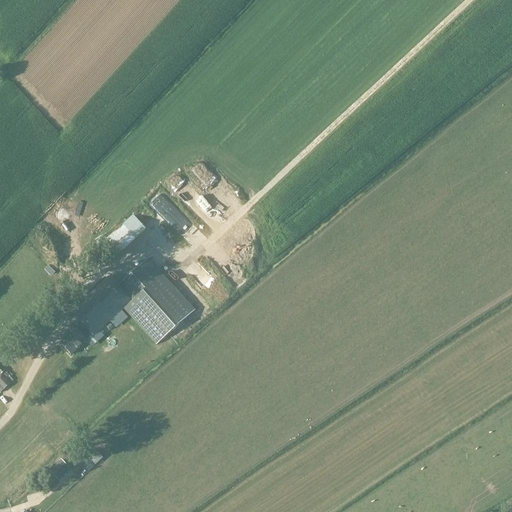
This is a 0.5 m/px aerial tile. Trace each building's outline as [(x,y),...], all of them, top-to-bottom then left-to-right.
[(213,180),(205,190),(219,200),(226,190),(213,180)] [(108,263),(135,239),(123,226),(96,250),(108,263)] [(148,261),(120,286),(112,277),(71,313),(81,323),(75,329),(74,328),(68,333),(70,335),(60,344),(71,356),(87,342),(85,341),(91,336),(92,336),(123,309),(156,347),(195,313),(148,261)] [(35,345),(51,329),(45,324),(30,339),(35,345)] [(0,393),(10,384),(1,375),(5,371),(0,365),(0,393)] [(90,458),(95,464),(101,458),(96,452),(90,458)] [(62,461),(50,472),(58,481),(70,470),(62,461)]
